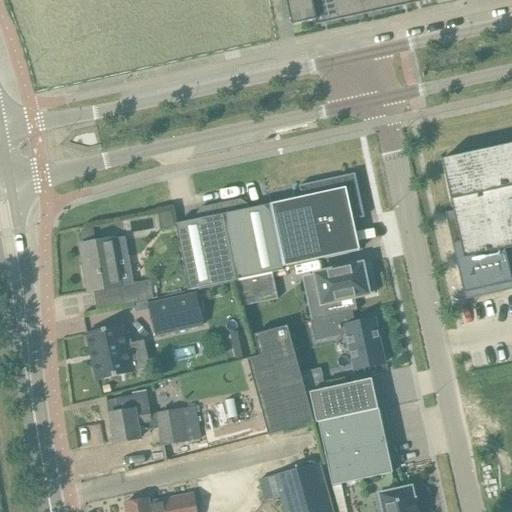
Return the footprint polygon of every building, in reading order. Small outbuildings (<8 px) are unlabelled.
[(316,20),(311,0),(285,0),(292,26),(316,20)] [(335,0),(311,0),(316,20),(317,25),(340,20),(335,0)] [(335,0),(340,20),(364,15),(360,0),(335,0)] [(387,10),(385,0),(360,0),(364,15),(387,10)] [(411,5),(409,0),(385,0),(387,10),(411,5)] [(511,144),(442,160),(453,211),(445,213),(465,300),(511,290),(511,280),(505,250),(511,248),(511,144)] [(290,200),(270,204),(283,267),(360,251),(353,219),(358,217),(359,219),(365,218),(357,185),(356,185),(356,186),(346,188),(343,178),(344,178),(344,176),(331,179),(299,186),(300,192),(302,192),(303,197),(290,200)] [(272,274),(284,271),(283,267),(270,204),(251,209),(250,206),(240,199),(200,208),(194,218),(195,221),(175,225),(189,292),(239,281),(272,274)] [(83,244),(82,244),(82,246),(84,245),(88,272),(85,272),(88,292),(118,287),(119,293),(121,300),(122,307),(154,300),(150,281),(133,284),(128,257),(125,237),(112,240),(112,239),(95,242),(83,244)] [(320,298),(307,301),(312,321),(352,312),(358,311),(355,298),(375,294),(370,272),(364,273),(362,264),(315,274),(320,298)] [(272,274),(239,281),(245,306),(278,299),(272,274)] [(195,294),(148,305),(152,321),(155,336),(202,325),(195,294)] [(312,321),(311,321),(315,341),(347,334),(355,370),(384,364),(384,360),(386,360),(381,341),(379,342),(375,319),(355,324),(352,312),(312,321)] [(122,325),(86,333),(97,381),(150,369),(144,341),(126,345),(122,325)] [(260,356),(248,360),(269,435),(314,423),(288,327),(255,336),(260,356)] [(511,376),(498,379),(502,396),(503,396),(511,423),(511,422),(511,376)] [(371,379),(309,393),(316,424),(318,423),(378,410),(371,379)] [(119,413),(109,415),(114,443),(134,440),(139,439),(137,424),(149,422),(151,430),(159,429),(156,414),(150,415),(147,393),(116,399),(119,413)] [(204,451),(196,407),(180,410),(156,414),(159,429),(165,462),(169,461),(190,456),(189,454),(204,451)] [(332,487),(393,474),(379,410),(378,410),(318,423),(332,487)] [(258,480),(264,502),(277,498),(281,511),(332,511),(318,462),(258,480)] [(416,511),(414,501),(411,488),(375,496),(378,511),(416,511)] [(195,511),(193,495),(149,503),(148,499),(125,503),(126,511),(195,511)]
